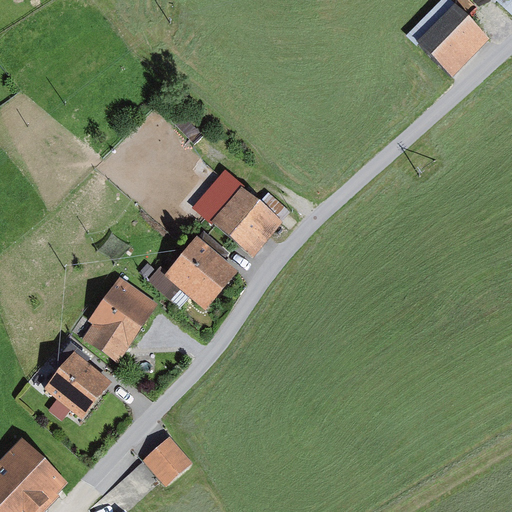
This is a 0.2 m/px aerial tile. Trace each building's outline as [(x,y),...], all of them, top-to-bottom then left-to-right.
[(482,35),(448,1),(412,37),(446,71),(482,35)] [(228,171),(198,206),(250,250),(280,216),(228,171)] [(233,264),(195,232),(164,270),(202,302),(233,264)] [(152,307),(118,283),(84,332),(118,355),(152,307)] [(75,354),(46,390),(79,416),(108,380),(75,354)] [(165,435),(136,462),(161,490),(190,463),(165,435)] [(21,444),(0,466),(0,511),(40,511),(66,485),(21,444)]
